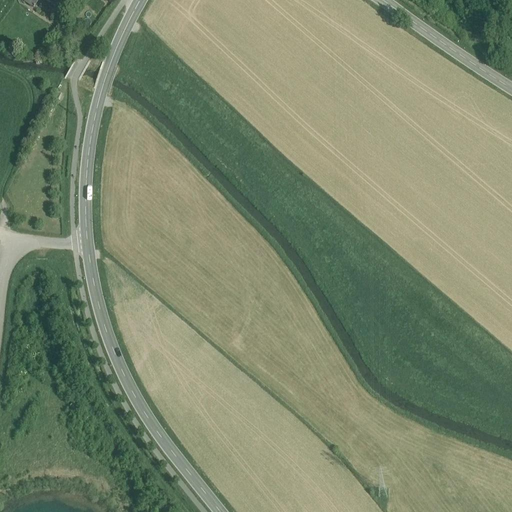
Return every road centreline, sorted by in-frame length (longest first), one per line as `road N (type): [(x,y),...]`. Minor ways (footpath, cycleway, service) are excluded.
road 1 (secondary): [(219,511),(133,394),(104,328),(87,243),(90,140),(109,66),(140,0)]
road 2 (tertiary): [(511,88),(382,0)]
